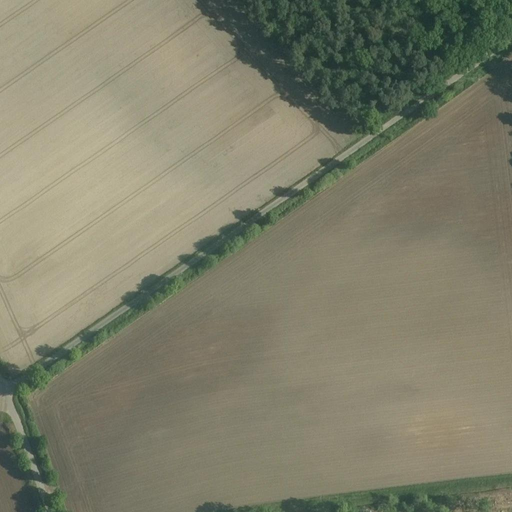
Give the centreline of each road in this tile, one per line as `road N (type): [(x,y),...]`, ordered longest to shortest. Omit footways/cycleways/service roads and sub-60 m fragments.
road 1 (unclassified): [(3,394),(511,38)]
road 2 (unclassified): [(3,394),(46,511)]
